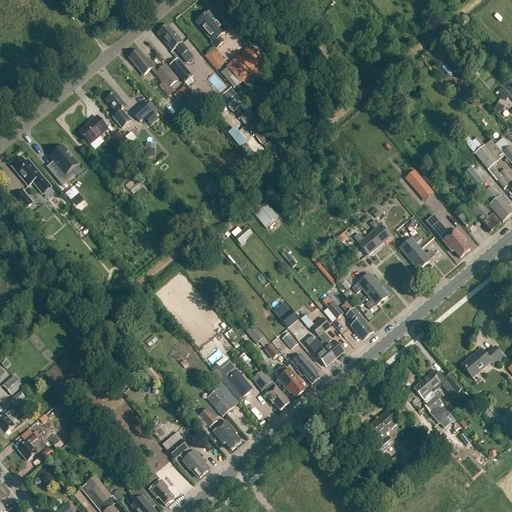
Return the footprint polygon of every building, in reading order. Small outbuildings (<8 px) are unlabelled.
[(210,12),(197,24),(213,43),(212,44),(216,49),(224,43),(220,38),(227,32),(210,12)] [(168,26),(159,34),(173,51),(176,49),(182,56),(188,51),(182,44),(182,43),(168,26)] [(232,88),(233,88),(263,63),(250,48),(220,74),(232,88)] [(228,63),(217,49),(207,57),(219,71),(228,63)] [(139,51),(130,59),(144,76),(155,67),(149,60),(147,61),(139,51)] [(187,70),(177,59),(169,66),(184,84),(192,77),(191,76),(193,74),(189,69),(187,70)] [(165,65),(154,74),(162,83),(158,86),(167,97),(174,91),(171,87),(178,81),(165,65)] [(449,76),(455,73),(451,67),(445,70),(449,76)] [(182,100),(193,93),(188,86),(177,93),(182,100)] [(220,98),(234,114),(246,104),(238,95),(238,94),(233,88),(232,88),(220,98)] [(113,118),(122,130),(131,123),(122,112),(127,108),(115,94),(107,101),(118,114),(113,118)] [(175,104),(181,111),(184,108),(178,101),(175,104)] [(145,118),(152,126),(159,120),(144,103),(132,114),(140,123),(145,118)] [(496,104),(493,110),(501,114),(504,108),(496,104)] [(97,117),(79,133),(90,145),(108,130),(97,117)] [(127,142),(118,132),(111,139),(119,149),(127,142)] [(471,143),(462,133),(457,137),(486,171),(503,157),(490,142),(481,148),(475,140),(471,143)] [(511,147),(511,146),(510,147),(503,138),(495,145),(511,165),(511,147)] [(53,161),(47,167),(61,183),(72,173),(68,168),(76,162),(60,143),(47,154),(53,161)] [(146,149),(146,158),(154,158),(154,149),(146,149)] [(28,165),(22,158),(12,167),(29,187),(33,183),(43,195),(52,188),(30,163),(28,165)] [(462,176),(474,191),(482,184),(470,169),(462,176)] [(414,172),(407,178),(418,192),(426,186),(414,172)] [(511,179),(507,174),(502,179),(511,191),(511,179)] [(499,199),(490,188),(484,194),(492,203),(490,204),(491,206),(489,208),(502,223),(511,215),(511,212),(508,208),(509,207),(501,197),(499,199)] [(23,192),(14,199),(24,211),(33,204),(23,192)] [(485,210),(477,201),(468,208),(490,234),(500,226),(493,217),(492,218),(487,213),(488,212),(486,209),(485,210)] [(266,229),(278,218),(265,204),(253,214),(266,229)] [(474,222),(463,209),(455,215),(466,229),(474,222)] [(370,236),(379,248),(390,238),(381,227),(380,228),(375,222),(371,226),(375,231),(370,236)] [(452,254),(454,253),(460,260),(470,251),(465,244),(466,243),(456,231),(449,236),(445,231),(444,232),(436,222),(430,227),(452,254)] [(247,229),(234,239),(240,246),(252,236),(247,229)] [(343,234),(337,238),(342,244),(347,239),(343,234)] [(359,245),(368,257),(379,248),(370,236),(364,241),(359,235),(355,239),(359,245)] [(400,250),(409,261),(420,251),(415,245),(421,241),(417,236),(412,240),(411,240),(400,250)] [(409,261),(418,272),(430,262),(429,261),(434,257),(430,252),(425,257),(420,251),(409,261)] [(282,256),(288,263),(291,260),(285,253),(282,256)] [(339,279),(347,289),(352,286),(347,280),(351,277),(347,273),(339,279)] [(362,290),(367,296),(378,286),(369,275),(357,285),(358,286),(352,290),(356,295),(362,290)] [(366,307),(370,311),(375,307),(376,307),(388,298),(378,286),(367,296),(371,302),(366,307)] [(333,304),(328,309),(337,319),(342,315),(333,304)] [(361,319),(358,316),(359,315),(354,310),(346,316),(350,322),(351,321),(354,325),(350,328),(356,335),(357,334),(364,342),(373,334),(361,319)] [(280,320),(288,329),(298,321),(290,312),(280,320)] [(320,344),(335,361),(343,354),(333,341),(332,343),(324,334),(330,329),(322,319),(311,329),(322,342),(320,344)] [(254,326),(246,333),(256,345),(264,338),(254,326)] [(223,335),(235,349),(242,343),(231,329),(223,335)] [(297,345),(294,341),(288,335),(282,340),(291,351),(297,345)] [(320,344),(313,335),(308,339),(314,346),(310,349),(315,356),(326,368),(335,361),(320,344)] [(279,343),(270,346),(272,356),(282,353),(279,343)] [(480,350),(461,366),(472,380),(491,364),(493,366),(503,358),(495,348),(485,356),(480,350)] [(235,360),(241,368),(249,362),(243,354),(235,360)] [(301,356),(292,363),(299,371),(298,372),(302,377),(304,376),(312,385),(319,380),(316,376),(318,375),(308,363),(307,364),(301,356)] [(1,365),(5,370),(10,366),(6,361),(1,365)] [(217,366),(212,370),(238,402),(253,391),(238,372),(237,373),(228,361),(219,368),(217,366)] [(283,366),(274,374),(278,379),(278,380),(290,395),(292,394),(296,399),(305,391),(301,386),(302,385),(290,370),(288,372),(283,366)] [(274,405),(280,412),(290,405),(263,372),(252,381),(262,392),(264,390),(268,394),(265,396),(273,406),(274,405)] [(423,382),(449,414),(450,413),(433,394),(441,387),(448,395),(454,390),(457,394),(462,390),(450,376),(445,380),(439,373),(434,377),(432,374),(423,382)] [(2,387),(11,397),(23,387),(13,377),(2,387)] [(430,413),(438,423),(449,414),(423,382),(414,390),(427,406),(425,407),(430,413)] [(207,400),(223,418),(234,409),(218,390),(207,400)] [(27,402),(19,392),(10,401),(18,410),(27,402)] [(485,412),(493,422),(500,416),(491,406),(485,412)] [(4,416),(0,419),(0,429),(5,435),(16,427),(8,418),(15,412),(11,408),(2,415),(4,416)] [(207,411),(202,414),(200,412),(194,417),(203,429),(206,427),(209,430),(217,423),(207,411)] [(369,428),(379,440),(381,443),(375,447),(381,455),(393,445),(387,437),(386,439),(383,436),(397,424),(387,413),(369,428)] [(84,422),(77,424),(79,430),(86,428),(84,422)] [(237,435),(226,422),(213,433),(224,446),(225,445),(231,452),(241,444),(235,437),(237,435)] [(457,446),(445,431),(440,435),(453,450),(457,446)] [(18,450),(28,462),(37,454),(30,445),(38,439),(40,437),(36,432),(25,441),(27,443),(18,450)] [(54,446),(58,450),(64,445),(60,441),(54,446)] [(190,456),(186,452),(189,450),(182,442),(176,447),(172,441),(165,447),(170,453),(169,453),(176,461),(181,457),(184,461),(183,462),(191,471),(192,470),(200,479),(208,472),(201,463),(202,462),(195,452),(190,456)] [(50,447),(39,456),(43,461),(54,452),(50,447)] [(52,466),(60,473),(62,470),(63,471),(69,464),(60,456),(52,466)] [(388,464),(395,472),(402,466),(395,458),(388,464)] [(158,500),(165,509),(175,501),(168,492),(169,491),(161,481),(160,482),(155,475),(154,476),(148,469),(141,476),(146,482),(152,489),(148,491),(156,501),(158,500)] [(102,505),(112,497),(96,478),(86,486),(102,505)] [(153,511),(151,509),(154,507),(155,508),(155,507),(137,487),(129,494),(137,503),(131,508),(134,511),(153,511)] [(117,491),(111,496),(117,503),(118,504),(124,499),(117,491)]
